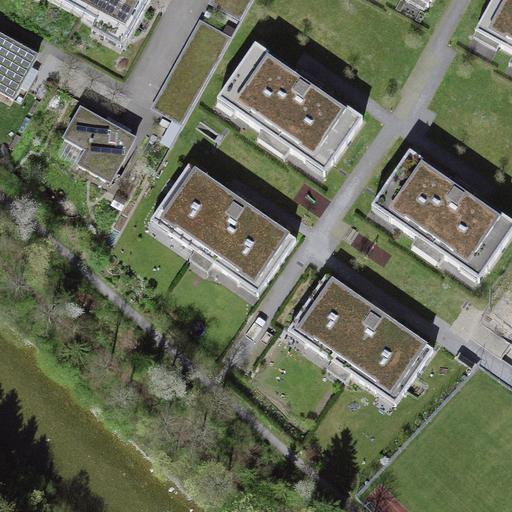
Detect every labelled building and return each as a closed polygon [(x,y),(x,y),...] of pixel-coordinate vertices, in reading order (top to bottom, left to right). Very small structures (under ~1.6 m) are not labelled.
[(54,0),(109,30),(112,26),(129,35),(148,0),(54,0)] [(241,0),(231,18),(240,23),(252,0),(241,0)] [(511,54),(511,0),(493,0),(475,34),(511,54)] [(231,39),(222,34),(173,123),(181,128),(231,39)] [(29,73),(37,58),(0,38),(0,94),(13,102),(21,87),(28,91),(36,77),(29,73)] [(362,122),(255,48),(217,103),(324,177),(362,122)] [(86,153),(78,167),(110,185),(134,142),(80,112),(64,141),(86,153)] [(479,284),(511,235),(511,225),(409,155),(371,210),(479,284)] [(257,297),(295,242),(189,168),(151,223),(257,297)] [(395,407),(433,352),(325,278),(288,333),(395,407)]
